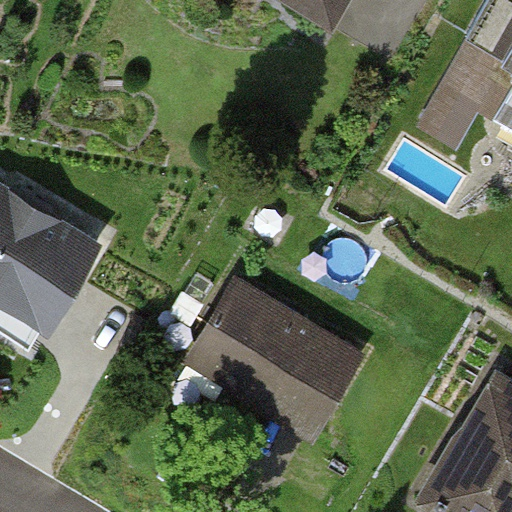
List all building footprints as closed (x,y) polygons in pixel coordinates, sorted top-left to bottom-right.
[(309,0),(330,12),(336,0),(309,0)] [(511,117),(511,0),(503,0),(434,121),(465,138),(485,102),(511,117)] [(0,183),(0,329),(33,348),(97,240),(0,183)] [(248,272),(200,351),(326,428),(375,348),(248,272)] [(511,378),(500,371),(426,494),(456,511),(486,511),(495,498),(511,507),(511,378)]
